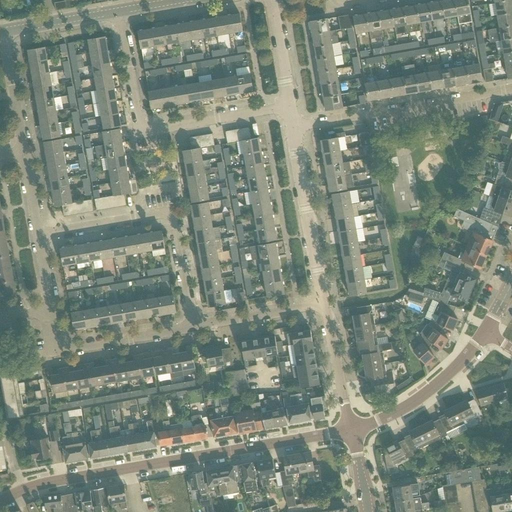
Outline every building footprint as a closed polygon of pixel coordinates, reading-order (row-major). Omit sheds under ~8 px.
[(69,0),(55,3),(56,9),(70,7),(69,0)] [(454,0),(445,0),(442,1),(445,18),(457,16),(454,0)] [(467,0),(454,0),(457,16),(459,25),(471,22),(472,22),(470,14),(469,6),(467,0)] [(511,0),(509,0),(495,3),(497,15),(511,12),(511,0)] [(442,1),(429,3),(432,20),(445,18),(442,1)] [(429,3),(416,5),(420,23),(432,20),(429,3)] [(497,15),(495,3),(489,4),(491,16),(497,15)] [(416,5),(404,7),(407,25),(408,33),(421,31),(420,23),(416,5)] [(404,7),(391,9),(394,27),(396,35),(408,33),(404,7)] [(391,9),(379,12),(382,29),(394,27),(391,9)] [(379,12),(366,14),(369,31),(370,39),(383,37),(382,29),(379,12)] [(511,12),(497,15),(499,28),(511,25),(511,12)] [(239,14),(227,16),(230,33),(242,31),(239,14)] [(366,14),(353,16),(355,26),(356,34),(369,31),(366,14)] [(350,15),(338,17),(341,30),(352,28),(350,15)] [(227,16),(214,18),(217,36),(230,33),(227,16)] [(214,18),(201,20),(204,38),(217,36),(214,18)] [(310,22),(312,34),(330,31),(327,18),(310,22)] [(201,20),(189,22),(192,40),(204,38),(201,20)] [(189,22),(176,24),(179,42),(192,40),(189,22)] [(176,24),(163,27),(166,44),(179,42),(176,24)] [(490,42),(495,42),(511,38),(511,25),(499,28),(488,30),(490,42)] [(163,27),(151,29),(154,46),(166,44),(163,27)] [(151,29),(138,31),(141,49),(154,46),(151,29)] [(312,34),(314,47),(332,44),(338,43),(336,30),(330,31),(312,34)] [(476,32),(478,45),(484,44),(482,31),(476,32)] [(473,32),(460,34),(462,40),(474,38),(473,32)] [(88,40),(90,52),(108,49),(105,37),(88,40)] [(503,53),(511,51),(511,38),(495,42),(497,54),(503,53)] [(314,47),(316,60),(334,57),(332,44),(314,47)] [(449,44),(437,47),(438,53),(444,51),(450,50),(449,44)] [(484,44),(478,45),(480,57),(486,56),(484,44)] [(28,50),(30,63),(48,60),(45,47),(28,50)] [(386,53),(385,47),(372,49),(373,55),(386,53)] [(108,49),(90,52),(92,65),(110,62),(108,49)] [(511,51),(503,53),(506,66),(511,64),(511,51)] [(75,56),(70,57),(72,69),(78,68),(84,67),(82,55),(75,56)] [(481,57),(480,57),(483,70),(488,69),(491,69),(495,68),(494,63),(488,64),(487,61),(486,56),(481,57)] [(316,60),(319,72),(336,69),(334,57),(316,60)] [(30,63),(32,76),(50,73),(48,60),(30,63)] [(92,65),(95,78),(112,75),(110,62),(92,65)] [(452,62),(440,64),(441,70),(454,68),(452,62)] [(414,64),(401,66),(403,77),(406,95),(419,92),(416,75),(415,68),(414,64)] [(440,64),(427,66),(428,73),(441,70),(440,64)] [(479,64),(466,66),(469,84),(482,81),(480,72),(479,64)] [(415,68),(416,75),(428,73),(427,66),(415,68)] [(466,66),(454,68),(457,86),(469,84),(466,66)] [(248,67),(236,69),(237,76),(240,94),(253,92),(250,74),(248,67)] [(454,68),(441,70),(444,88),(457,86),(454,68)] [(319,72),(321,85),(338,82),(336,69),(319,72)] [(488,69),(483,70),(485,83),(493,81),(491,69),(488,69)] [(441,70),(428,73),(431,90),(444,88),(441,70)] [(32,76),(34,88),(52,85),(50,73),(32,76)] [(428,73),(416,75),(419,92),(431,90),(428,73)] [(95,78),(97,90),(114,87),(112,75),(95,78)] [(185,78),(187,85),(190,102),(202,100),(199,83),(198,76),(185,78)] [(237,76),(224,78),(227,96),(240,94),(237,76)] [(403,77),(390,79),(394,97),(406,95),(403,77)] [(224,78),(212,81),(215,98),(227,96),(224,78)] [(390,79),(378,81),(381,99),(394,97),(390,79)] [(212,81),(199,83),(202,100),(215,98),(212,81)] [(378,81),(365,84),(366,91),(368,101),(381,99),(378,81)] [(338,82),(321,85),(323,98),(341,95),(338,82)] [(34,88),(37,101),(54,98),(52,85),(34,88)] [(181,86),(174,87),(177,105),(190,102),(187,85),(181,86)] [(97,90),(99,103),(117,100),(114,87),(97,90)] [(174,87),(161,89),(164,107),(177,105),(174,87)] [(164,107),(161,89),(148,91),(151,109),(164,107)] [(74,95),(68,96),(70,104),(71,108),(76,107),(76,103),(74,95)] [(325,111),(330,110),(343,108),(341,95),(323,98),(325,111)] [(37,101),(39,114),(56,111),(54,98),(37,101)] [(99,103),(101,116),(119,113),(117,100),(99,103)] [(493,108),(489,119),(497,122),(500,110),(493,108)] [(56,111),(39,114),(41,126),(59,123),(56,111)] [(119,113),(101,116),(104,129),(121,125),(119,113)] [(79,120),(73,121),(74,129),(75,134),(81,133),(80,128),(79,120)] [(59,123),(41,126),(43,139),(53,138),(61,136),(66,135),(64,122),(59,123)] [(243,128),(245,140),(251,139),(249,127),(243,128)] [(239,141),(241,141),(245,140),(243,128),(237,129),(239,141)] [(103,132),(105,145),(123,142),(120,129),(103,132)] [(233,142),(239,141),(237,129),(231,131),(233,142)] [(227,143),(233,142),(231,131),(225,132),(227,143)] [(369,133),(359,134),(361,147),(371,145),(369,133)] [(213,134),(207,135),(209,147),(214,146),(215,146),(213,134)] [(207,135),(201,136),(203,148),(209,147),(207,135)] [(502,137),(500,142),(508,145),(511,146),(511,135),(511,140),(502,137)] [(201,136),(195,137),(197,149),(200,148),(203,148),(201,136)] [(189,138),(191,150),(197,149),(195,137),(189,138)] [(321,141),(323,154),(340,151),(346,150),(344,137),(338,138),(321,141)] [(241,141),(244,154),(261,151),(259,138),(251,139),(245,140),(241,141)] [(44,142),(46,155),(64,152),(61,139),(44,142)] [(98,159),(107,157),(125,154),(123,142),(105,145),(96,146),(98,159)] [(183,151),(185,165),(203,162),(200,148),(197,149),(191,150),(183,151)] [(244,154),(246,167),(263,164),(261,151),(244,154)] [(323,154),(325,167),(343,164),(340,151),(323,154)] [(46,155),(48,168),(66,165),(64,152),(46,155)] [(107,157),(109,170),(127,167),(125,154),(107,157)] [(367,158),(363,159),(366,173),(370,172),(376,171),(374,158),(373,157),(373,158),(368,158),(367,158)] [(185,165),(188,178),(205,175),(205,174),(212,173),(210,160),(203,162),(185,165)] [(498,174),(496,179),(510,184),(511,178),(511,165),(510,165),(502,162),(502,163),(499,163),(499,170),(498,174)] [(325,167),(327,180),(351,175),(349,163),(343,164),(325,167)] [(246,167),(248,180),(266,177),(263,164),(246,167)] [(48,168),(51,180),(68,177),(66,165),(48,168)] [(109,170),(112,183),(129,180),(127,167),(109,170)] [(188,178),(190,190),(207,187),(205,175),(188,178)] [(351,175),(327,180),(330,192),(354,188),(351,175)] [(51,180),(53,193),(70,190),(68,177),(51,180)] [(248,180),(250,192),(268,189),(266,177),(248,180)] [(488,196),(493,198),(511,204),(511,191),(508,190),(510,184),(496,179),(494,185),(492,185),(488,196)] [(118,195),(124,194),(131,192),(129,180),(112,183),(114,196),(118,195)] [(207,187),(190,190),(192,202),(209,199),(207,187)] [(250,192),(253,205),(270,202),(268,189),(250,192)] [(62,205),(68,204),(73,203),(70,190),(53,193),(55,206),(62,205)] [(349,192),(332,195),(334,208),(352,205),(349,192)] [(124,194),(118,195),(121,207),(127,206),(124,194)] [(118,195),(114,196),(113,196),(115,208),(121,207),(118,195)] [(113,196),(107,197),(109,209),(115,208),(113,196)] [(107,197),(101,198),(103,210),(109,209),(107,197)] [(95,199),(94,199),(96,211),(97,211),(103,210),(101,198),(100,198),(95,199)] [(482,211),(479,219),(489,223),(498,227),(502,214),(511,217),(511,214),(511,204),(493,198),(489,208),(484,206),(482,211)] [(87,200),(80,201),(82,213),(89,212),(87,200)] [(80,201),(74,202),(76,214),(82,213),(80,201)] [(74,202),(73,203),(68,204),(70,215),(76,214),(74,202)] [(253,205),(255,218),(272,215),(270,202),(253,205)] [(191,206),(193,218),(211,215),(208,203),(191,206)] [(68,204),(62,205),(64,217),(70,215),(68,204)] [(334,208),(336,220),(354,217),(352,205),(334,208)] [(457,210),(453,217),(464,221),(461,228),(476,234),(473,240),(470,248),(486,255),(498,227),(489,223),(479,219),(463,212),(457,210)] [(193,218),(195,231),(213,228),(211,215),(193,218)] [(255,218),(257,231),(275,228),(272,215),(255,218)] [(336,220),(339,233),(356,230),(354,217),(336,220)] [(195,231),(197,244),(215,241),(213,228),(195,231)] [(275,228),(257,231),(259,243),(277,240),(275,228)] [(339,233),(341,246),(358,243),(356,230),(339,233)] [(162,231),(149,233),(152,251),(165,248),(162,231)] [(149,233),(136,235),(139,253),(152,251),(149,233)] [(136,235),(124,237),(127,255),(139,253),(136,235)] [(418,236),(413,247),(419,249),(424,239),(418,236)] [(124,237),(111,239),(114,257),(127,255),(124,237)] [(234,237),(228,238),(229,243),(231,251),(237,250),(235,242),(234,237)] [(111,239),(98,242),(101,259),(114,257),(111,239)] [(215,241),(197,244),(200,256),(215,254),(217,253),(223,252),(221,240),(215,241)] [(98,242),(86,244),(89,261),(101,259),(98,242)] [(258,245),(250,247),(252,260),(261,258),(278,255),(276,242),(266,244),(258,245)] [(341,246),(343,259),(360,256),(358,243),(341,246)] [(86,244),(73,246),(76,264),(89,261),(86,244)] [(76,264),(73,246),(60,248),(63,266),(76,264)] [(419,249),(413,247),(412,256),(410,266),(416,268),(420,258),(422,251),(421,250),(419,249)] [(461,252),(458,259),(466,262),(467,263),(475,266),(480,268),(486,255),(470,248),(468,247),(465,254),(461,252)] [(237,250),(231,251),(233,263),(239,262),(237,250)] [(200,256),(202,269),(219,266),(217,253),(200,256)] [(261,258),(263,271),(281,268),(278,255),(261,258)] [(449,255),(446,261),(463,268),(466,262),(458,259),(449,255)] [(0,269),(10,268),(7,256),(0,257),(0,269)] [(343,259),(345,271),(363,268),(360,256),(343,259)] [(451,272),(447,280),(455,283),(472,291),(475,285),(474,284),(476,280),(463,274),(465,269),(463,268),(446,261),(443,268),(451,272)] [(202,269),(204,282),(222,279),(219,266),(202,269)] [(0,282),(12,281),(10,268),(0,269),(0,282)] [(263,271),(265,284),(283,281),(281,268),(263,271)] [(345,271),(347,284),(365,281),(363,268),(345,271)] [(204,282),(206,294),(224,291),(222,279),(204,282)] [(410,284),(408,291),(429,299),(433,300),(438,302),(447,305),(449,300),(450,301),(453,301),(455,301),(457,299),(457,298),(466,301),(468,297),(469,298),(472,291),(455,283),(447,280),(441,293),(424,288),(414,285),(410,284)] [(12,281),(0,282),(0,295),(14,293),(12,281)] [(283,281),(265,284),(267,297),(285,294),(283,281)] [(365,281),(347,284),(349,296),(367,293),(365,281)] [(224,291),(206,294),(208,307),(226,304),(224,291)] [(173,295),(160,297),(163,315),(176,312),(173,295)] [(160,297),(148,299),(151,317),(163,315),(160,297)] [(148,299),(135,301),(138,319),(151,317),(148,299)] [(433,300),(425,318),(431,320),(436,322),(435,323),(444,327),(453,330),(458,319),(448,315),(452,306),(447,305),(438,302),(433,300)] [(135,301),(122,304),(125,321),(138,319),(135,301)] [(122,304),(110,306),(113,323),(125,321),(122,304)] [(110,306),(97,308),(100,326),(113,323),(110,306)] [(353,316),(355,329),(375,325),(372,306),(357,308),(358,315),(353,316)] [(97,308),(84,310),(87,328),(100,326),(97,308)] [(87,328),(84,310),(71,313),(74,330),(87,328)] [(402,311),(394,313),(396,323),(403,321),(406,323),(408,319),(404,316),(402,311)] [(431,320),(421,334),(423,335),(427,338),(427,339),(426,339),(433,344),(441,349),(448,340),(439,333),(444,327),(435,323),(436,322),(431,320)] [(356,341),(357,349),(364,348),(378,345),(375,325),(355,329),(357,341),(356,341)] [(293,345),(294,345),(312,342),(312,341),(312,338),(310,330),(302,331),(287,334),(289,346),(293,345)] [(419,346),(413,351),(425,365),(434,357),(428,349),(433,344),(426,339),(427,339),(427,338),(423,335),(415,341),(419,346)] [(263,338),(266,356),(278,354),(277,352),(277,348),(277,347),(276,342),(275,336),(263,338)] [(260,339),(253,340),(253,344),(256,358),(256,357),(263,356),(266,356),(263,338),(260,339)] [(253,340),(241,342),(244,360),(245,359),(247,359),(256,358),(253,344),(253,340)] [(294,345),(293,345),(295,355),(296,355),(314,352),(314,351),(312,342),(294,345)] [(364,348),(357,349),(358,356),(363,355),(365,367),(385,364),(382,351),(392,349),(391,343),(381,344),(378,345),(364,348)] [(187,352),(179,353),(182,370),(195,368),(192,346),(186,347),(187,352)] [(206,349),(208,359),(209,367),(223,364),(224,370),(234,368),(231,352),(222,353),(221,346),(206,349)] [(171,350),(166,351),(170,372),(182,370),(179,353),(172,355),(171,350)] [(162,356),(154,358),(156,368),(157,374),(158,380),(171,378),(170,372),(166,351),(161,351),(162,356)] [(314,352),(296,355),(295,355),(297,365),(298,365),(313,363),(316,362),(314,352)] [(143,355),(138,356),(142,377),(154,375),(152,358),(144,360),(143,355)] [(134,362),(126,363),(129,379),(142,377),(138,356),(133,356),(134,362)] [(118,359),(113,360),(117,381),(129,379),(126,363),(119,364),(118,359)] [(109,366),(102,367),(105,384),(117,381),(113,360),(109,361),(109,366)] [(316,362),(313,363),(298,365),(297,365),(292,366),(294,378),(299,377),(300,377),(318,374),(317,373),(316,362)] [(85,370),(77,372),(80,388),(92,386),(88,364),(84,365),(85,370)] [(93,364),(88,364),(92,386),(105,384),(102,367),(94,369),(93,364)] [(385,364),(365,367),(367,380),(372,379),(373,386),(388,384),(388,385),(394,384),(392,371),(391,371),(386,372),(385,364)] [(68,368),(64,369),(67,390),(80,388),(77,372),(69,373),(68,368)] [(182,370),(183,376),(196,374),(195,368),(182,370)] [(60,375),(52,376),(54,386),(55,392),(67,390),(64,369),(59,370),(60,375)] [(170,372),(171,378),(183,376),(182,370),(170,372)] [(245,370),(227,373),(231,395),(249,392),(245,370)] [(0,375),(0,382),(1,387),(18,384),(16,373),(0,375)] [(300,377),(299,377),(301,387),(317,385),(319,384),(319,383),(318,374),(300,377)] [(204,383),(205,396),(213,396),(212,383),(204,383)] [(504,383),(490,387),(494,402),(508,398),(505,389),(504,383)] [(1,387),(3,397),(19,394),(18,384),(1,387)] [(490,387),(476,392),(479,401),(480,406),(481,406),(485,405),(494,402),(490,387)] [(3,397),(4,408),(21,405),(19,394),(3,397)] [(301,394),(296,395),(300,422),(311,420),(310,410),(309,405),(309,403),(303,404),(301,394)] [(259,395),(250,396),(252,409),(253,409),(261,408),(259,395)] [(292,406),(286,407),(287,408),(288,414),(289,424),(300,422),(296,395),(290,396),(290,397),(292,406)] [(228,396),(219,398),(220,399),(221,407),(226,435),(238,433),(236,423),(235,416),(229,417),(227,407),(229,406),(228,396)] [(326,408),(326,407),(324,396),(310,398),(314,419),(317,419),(325,417),(324,411),(327,410),(326,408)] [(266,408),(261,409),(261,412),(263,418),(266,428),(275,426),(271,410),(269,403),(268,400),(264,401),(266,408)] [(467,400),(455,406),(464,424),(477,418),(482,415),(476,402),(469,405),(467,400)] [(122,402),(123,409),(131,408),(131,407),(130,401),(122,402)] [(39,405),(41,413),(49,412),(47,404),(39,405)] [(110,404),(105,405),(108,422),(109,428),(114,427),(113,421),(111,410),(110,404)] [(21,405),(4,408),(6,419),(23,416),(21,405)] [(440,419),(441,422),(446,433),(464,424),(455,406),(444,411),(446,416),(440,419)] [(226,435),(221,407),(215,408),(217,419),(211,420),(214,437),(226,435)] [(283,407),(271,410),(275,426),(287,424),(283,407)] [(236,412),(238,423),(240,432),(262,429),(259,412),(254,413),(253,409),(252,409),(236,412)] [(201,415),(192,417),(192,420),(193,427),(196,440),(207,438),(205,428),(205,425),(201,418),(201,415)] [(464,424),(467,430),(480,424),(477,418),(464,424)] [(149,432),(144,433),(147,448),(157,446),(152,420),(147,421),(149,432)] [(181,422),(181,424),(182,429),(184,442),(196,440),(193,427),(192,420),(181,422)] [(173,444),(169,421),(164,422),(163,422),(164,431),(159,432),(161,446),(173,444)] [(433,422),(421,427),(430,444),(448,436),(446,433),(441,422),(435,425),(433,422)] [(67,436),(62,437),(64,446),(63,446),(64,453),(66,462),(77,461),(72,433),(70,423),(64,424),(67,436)] [(138,423),(133,424),(138,450),(147,448),(144,433),(140,433),(138,423)] [(129,429),(125,430),(126,436),(128,451),(138,450),(133,424),(128,424),(129,429)] [(174,425),(170,426),(170,430),(173,444),(184,442),(182,429),(181,424),(174,425)] [(467,430),(464,424),(446,433),(448,436),(449,439),(467,430)] [(119,426),(114,427),(119,453),(128,451),(126,436),(125,430),(120,431),(119,426)] [(499,426),(494,428),(497,436),(503,434),(499,426)] [(111,439),(107,439),(110,455),(119,453),(114,427),(109,428),(111,439)] [(405,439),(406,442),(412,453),(430,444),(421,427),(410,433),(411,436),(405,439)] [(100,456),(96,430),(91,431),(93,442),(88,443),(91,458),(100,456)] [(101,430),(96,430),(100,456),(110,455),(107,439),(103,440),(101,430)] [(50,432),(52,442),(59,441),(58,431),(50,432)] [(77,432),(72,433),(77,461),(88,459),(85,442),(79,443),(77,432)] [(50,442),(49,437),(40,439),(39,434),(31,436),(33,449),(31,449),(33,459),(37,458),(37,460),(52,457),(51,453),(52,452),(51,446),(50,446),(49,442),(50,442)] [(412,453),(406,442),(400,445),(398,441),(386,446),(389,453),(385,455),(387,468),(396,467),(395,464),(413,456),(412,453)] [(311,452),(297,455),(301,472),(307,471),(309,478),(314,477),(315,481),(322,479),(319,465),(313,466),(311,452)] [(287,471),(280,472),(283,486),(283,490),(288,507),(296,506),(292,481),(294,481),(293,473),(298,472),(301,472),(297,455),(284,457),(287,471)] [(480,458),(473,461),(475,466),(482,463),(480,458)] [(259,474),(260,479),(262,487),(270,486),(268,478),(276,477),(275,473),(272,459),(257,462),(259,474)] [(240,465),(237,466),(239,481),(240,483),(244,483),(246,495),(247,494),(248,497),(249,498),(252,497),(252,496),(252,494),(254,493),(255,495),(258,495),(258,493),(260,492),(259,489),(258,489),(255,474),(255,472),(253,463),(240,465)] [(499,471),(498,466),(498,464),(487,466),(488,473),(499,471)] [(237,466),(218,469),(223,495),(238,493),(237,482),(239,481),(237,466)] [(474,471),(474,468),(451,472),(453,485),(456,485),(472,482),(476,481),(474,471)] [(223,495),(218,469),(207,471),(210,491),(216,490),(217,496),(223,495)] [(189,474),(190,474),(192,484),(193,489),(200,488),(201,494),(202,499),(199,499),(201,507),(206,507),(212,505),(210,500),(208,493),(209,493),(207,483),(205,483),(204,482),(203,472),(198,472),(189,474)] [(453,485),(451,472),(445,473),(447,486),(453,485)] [(480,480),(476,481),(472,482),(473,488),(485,485),(484,480),(480,480)] [(393,493),(392,494),(392,498),(393,498),(395,498),(395,499),(396,501),(413,499),(413,497),(420,496),(419,490),(418,484),(404,486),(394,487),(394,493),(393,493)] [(123,485),(108,487),(110,505),(120,503),(121,509),(127,508),(123,485)] [(457,491),(456,485),(453,485),(447,486),(443,487),(444,493),(457,491)] [(486,489),(485,485),(473,488),(474,494),(486,491),(486,489)] [(437,489),(439,501),(445,500),(445,499),(444,493),(443,487),(437,489)] [(94,500),(95,506),(96,511),(102,511),(102,505),(108,504),(105,488),(92,490),(94,500)] [(494,488),(486,489),(486,491),(487,497),(488,503),(489,507),(492,507),(493,511),(500,511),(506,511),(503,491),(495,492),(494,488)] [(511,489),(503,491),(506,511),(511,509),(511,489)] [(90,490),(76,493),(79,510),(80,510),(86,509),(86,511),(93,511),(93,509),(92,500),(90,490)] [(444,493),(445,499),(458,496),(457,491),(444,493)] [(487,497),(486,491),(474,494),(475,500),(487,497)] [(80,511),(80,510),(79,510),(76,493),(61,495),(62,507),(62,511),(80,511)] [(54,511),(62,511),(62,507),(61,495),(45,496),(46,509),(54,508),(54,511)] [(445,500),(446,505),(459,502),(458,496),(445,499),(445,500)] [(488,503),(487,497),(475,500),(476,505),(488,503)] [(413,499),(396,501),(397,511),(404,511),(422,510),(429,508),(428,502),(421,504),(420,498),(413,499)] [(27,506),(29,511),(39,511),(34,502),(27,506)] [(446,505),(447,511),(460,508),(459,502),(446,505)] [(489,507),(488,503),(476,505),(477,511),(490,509),(489,507)]
